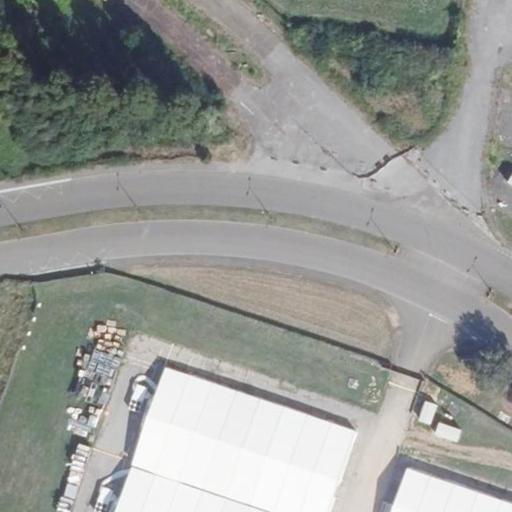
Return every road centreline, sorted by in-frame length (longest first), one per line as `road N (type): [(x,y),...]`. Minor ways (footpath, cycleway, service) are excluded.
road 1 (unclassified): [(0,262),(141,239),(238,239),(341,262),(511,343)]
road 2 (unclassified): [(511,276),(375,211),(300,196),(119,190),(0,211)]
